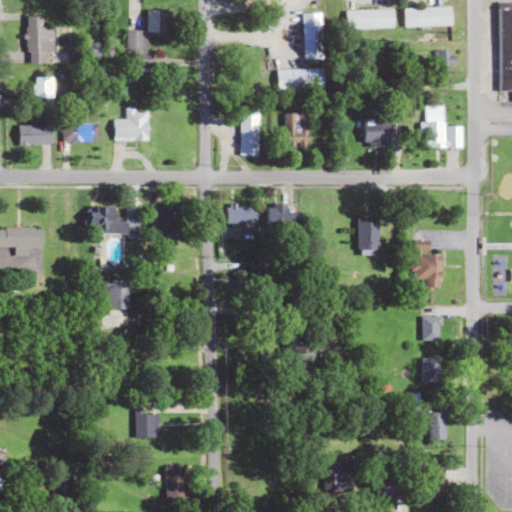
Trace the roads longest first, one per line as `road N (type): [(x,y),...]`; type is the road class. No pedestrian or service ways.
road 1 (residential): [(207,511),(198,0)]
road 2 (residential): [(468,511),(471,0)]
road 3 (residential): [(470,176),(0,176)]
